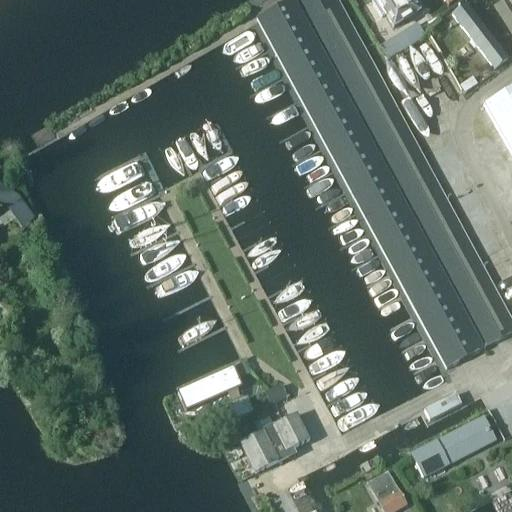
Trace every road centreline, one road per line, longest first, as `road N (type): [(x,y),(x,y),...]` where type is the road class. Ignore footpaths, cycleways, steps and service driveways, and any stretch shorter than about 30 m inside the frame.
road 1 (unclassified): [(511,351),(461,388),(275,485)]
road 2 (unclassified): [(510,71),(475,101),(461,130),(511,239)]
